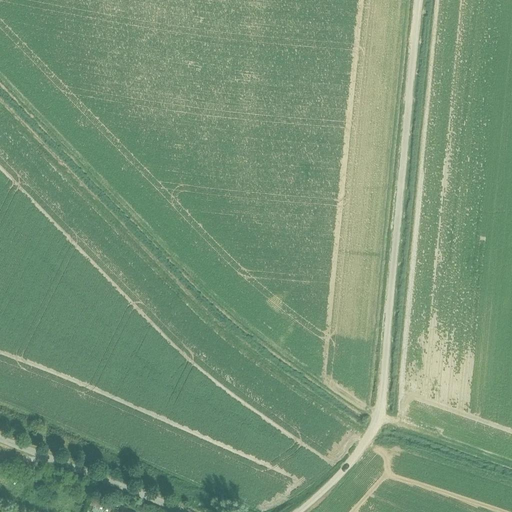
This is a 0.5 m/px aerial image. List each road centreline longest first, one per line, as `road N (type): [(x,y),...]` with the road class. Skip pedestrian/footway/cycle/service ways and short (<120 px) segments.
road 1 (unclassified): [(298,511),(366,439),(383,393),(415,0)]
road 2 (tertiary): [(183,511),(44,457)]
road 3 (track): [(377,418),(511,461)]
